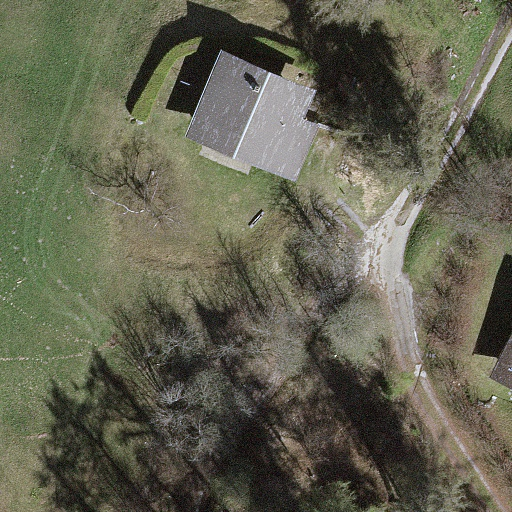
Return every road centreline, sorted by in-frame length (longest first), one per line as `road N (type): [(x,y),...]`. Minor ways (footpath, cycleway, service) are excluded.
road 1 (track): [(396,241),(325,359),(313,414),(249,454),(212,511)]
road 2 (track): [(511,506),(400,351),(396,241)]
road 3 (track): [(396,241),(511,24)]
